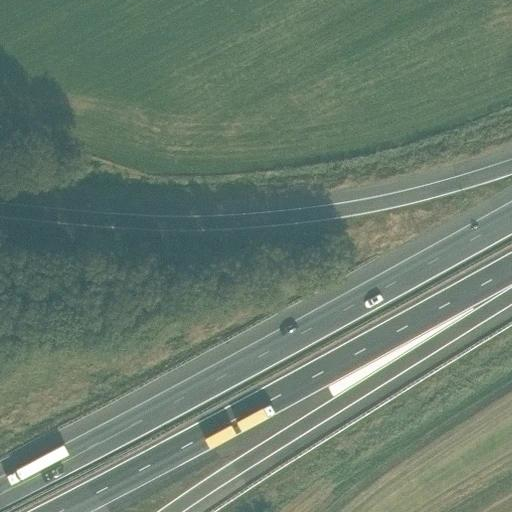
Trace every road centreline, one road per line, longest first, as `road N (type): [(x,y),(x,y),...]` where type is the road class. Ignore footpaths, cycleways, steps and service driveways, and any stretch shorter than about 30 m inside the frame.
road 1 (motorway): [(511,216),(0,491)]
road 2 (motorway): [(511,166),(347,210),(251,222),(148,224),(0,209)]
road 3 (motorway): [(62,511),(511,268)]
road 4 (motorway): [(173,511),(511,293)]
road 5 (track): [(511,408),(361,511)]
